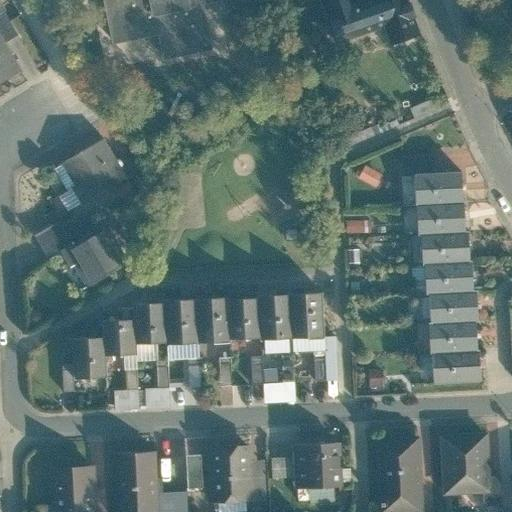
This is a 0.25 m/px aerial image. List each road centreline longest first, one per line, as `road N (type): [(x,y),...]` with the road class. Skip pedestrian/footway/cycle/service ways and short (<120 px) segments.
road 1 (residential): [(511,402),(13,427)]
road 2 (residential): [(50,112),(3,145),(13,427)]
